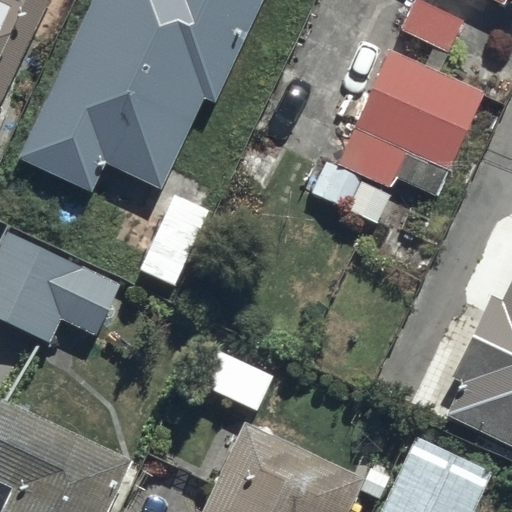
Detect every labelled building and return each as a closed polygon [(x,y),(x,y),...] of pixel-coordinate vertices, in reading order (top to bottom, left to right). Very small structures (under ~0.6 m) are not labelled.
[(0,103),(49,0),(0,0),(0,133),(5,123),(0,120),(0,103)] [(95,0),(20,164),(91,197),(103,172),(163,199),(205,106),(216,111),(266,0),(95,0)] [(511,0),(476,0),(501,11),(506,0),(509,0),(511,1),(511,0)] [(421,74),(385,58),(336,169),(323,164),(308,197),(382,229),(393,203),(385,199),(392,184),(434,203),(480,99),(439,81),(464,25),(413,3),(399,34),(432,48),(421,74)] [(295,136),(263,121),(234,180),(266,195),(295,136)] [(205,213),(171,199),(136,284),(169,298),(205,213)] [(3,237),(0,243),(0,328),(49,352),(61,327),(94,342),(118,291),(3,237)] [(462,389),(447,419),(511,451),(511,289),(502,310),(489,304),(449,383),(462,389)] [(209,356),(193,392),(257,420),(273,385),(209,356)] [(115,511),(134,471),(0,409),(0,492),(11,497),(3,511),(115,511)] [(362,484),(241,431),(204,511),(346,511),(355,494),(378,504),(387,483),(367,474),(362,484)] [(475,511),(493,474),(414,438),(380,511),(475,511)]
